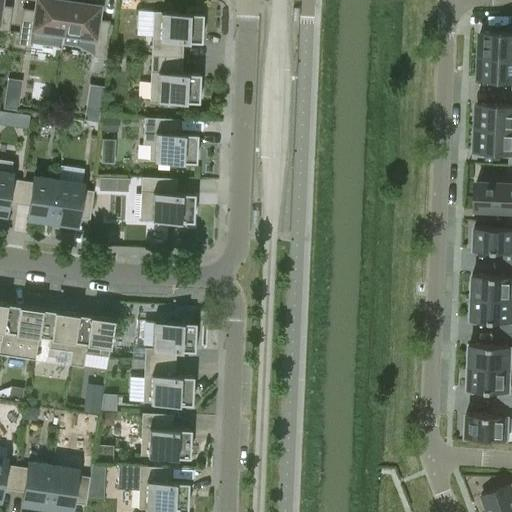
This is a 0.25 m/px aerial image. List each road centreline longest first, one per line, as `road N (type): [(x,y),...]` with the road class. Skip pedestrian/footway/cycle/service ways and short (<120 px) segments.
road 1 (residential): [(429,455),(448,0)]
road 2 (residential): [(221,276),(239,239),(245,0)]
road 3 (residential): [(225,511),(236,306),(221,276)]
road 4 (residential): [(221,276),(111,274),(0,258)]
